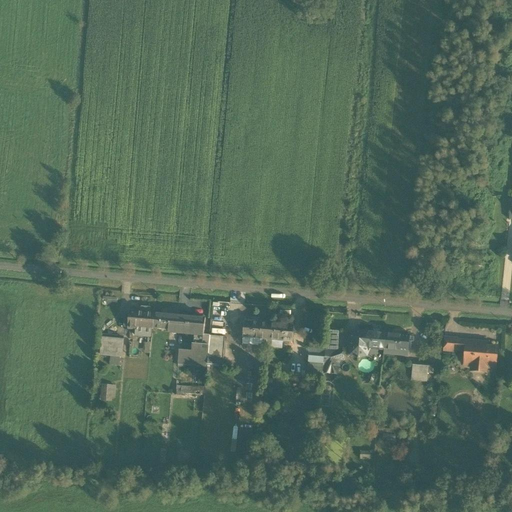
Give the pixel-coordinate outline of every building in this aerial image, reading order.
[(128,329),(136,329),(136,327),(153,329),(154,314),(149,313),(149,308),(142,307),(142,313),(130,311),(129,316),(125,316),(124,326),(128,326),(128,329)] [(168,333),(177,333),(179,316),(154,314),(153,329),(169,330),(168,333)] [(177,333),(184,334),(186,317),(179,316),(177,333)] [(205,318),(186,317),(184,334),(194,335),(204,336),(204,335),(205,318)] [(244,322),(243,339),(251,340),(252,338),(267,339),(269,324),(244,322)] [(292,326),(269,324),(267,339),(283,340),(283,342),(291,343),(292,326)] [(152,337),(153,329),(136,327),(136,329),(136,336),(152,337)] [(326,344),(326,351),(335,351),(336,332),(327,331),(326,344)] [(369,348),(384,350),(385,334),(379,333),(373,333),(353,331),(350,339),(349,347),(351,354),(358,357),(366,356),(369,348)] [(409,336),(385,334),(384,350),(384,349),(400,351),(399,353),(407,353),(408,353),(409,336)] [(178,363),(207,364),(209,346),(210,335),(204,335),(204,336),(194,335),(193,353),(179,351),(178,363)] [(225,336),(210,335),(209,346),(224,347),(225,336)] [(100,355),(121,357),(123,338),(102,336),(100,355)] [(266,346),(267,339),(252,338),(251,340),(243,339),(242,344),(266,346)] [(443,351),(456,352),(456,351),(457,341),(457,339),(444,338),(443,351)] [(282,349),(283,342),(283,340),(267,339),(266,348),(282,349)] [(457,341),(456,351),(465,352),(466,341),(457,341)] [(475,371),(482,372),(485,369),(485,367),(495,368),(497,348),(487,347),(475,346),(476,342),(466,341),(465,352),(465,355),(461,358),(461,362),(464,366),(472,366),(472,368),(475,371)] [(326,351),(326,344),(310,343),(308,356),(324,358),(326,351)] [(224,347),(209,346),(207,364),(223,366),(224,347)] [(335,351),(326,351),(324,358),(322,373),(338,374),(340,360),(344,359),(341,349),(335,351)] [(324,358),(308,356),(307,372),(322,373),(324,358)] [(412,372),(427,374),(428,365),(413,364),(412,372)] [(267,373),(281,374),(282,367),(268,365),(267,373)] [(420,381),(427,381),(427,374),(412,372),(411,380),(420,381)] [(115,401),(116,384),(102,384),(101,400),(115,401)] [(176,395),(181,396),(181,394),(204,395),(205,388),(176,386),(176,395)] [(238,453),(250,454),(252,430),(240,429),(238,453)]
